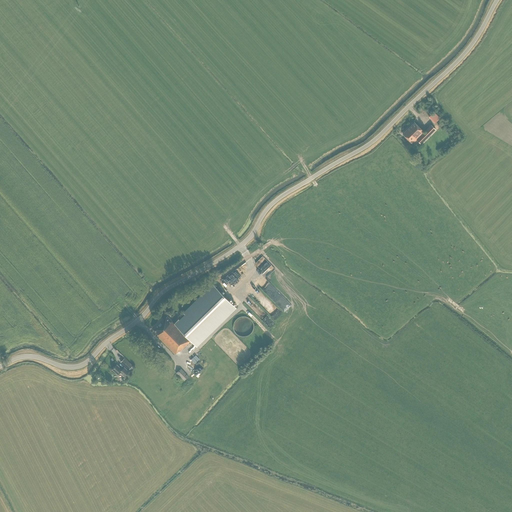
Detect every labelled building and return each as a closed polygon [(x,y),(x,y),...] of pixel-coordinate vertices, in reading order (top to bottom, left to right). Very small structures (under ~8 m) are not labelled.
[(435,121),(440,116),(434,110),(429,115),(435,121)] [(416,140),(421,144),(436,129),(431,125),(424,132),(414,123),(403,134),(412,144),(416,140)] [(264,266),(259,270),(266,278),(271,273),(264,266)] [(191,341),(196,346),(197,346),(201,342),(235,308),(214,286),(185,315),(187,317),(181,322),(177,318),(173,322),(167,316),(153,330),(158,335),(157,335),(157,336),(175,355),(179,351),(180,352),(191,341)] [(284,311),(292,304),(284,296),(279,301),(277,303),(284,311)] [(241,338),(246,338),(251,335),(253,331),(253,325),(250,321),(245,319),(240,319),(236,322),(234,327),(234,332),(237,336),(241,338)] [(124,359),(121,362),(127,367),(126,368),(131,371),(134,367),(130,363),(130,364),(124,359)] [(112,370),(118,375),(120,373),(124,377),(129,372),(124,367),(122,370),(117,365),(115,367),(114,367),(113,368),(113,369),(112,370)] [(181,368),(176,373),(178,375),(184,381),(188,376),(181,368)]
